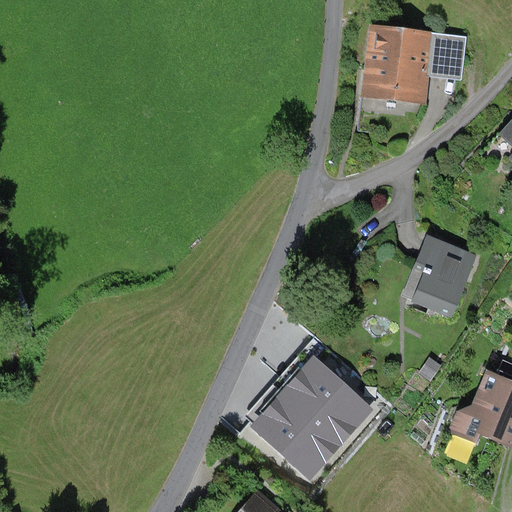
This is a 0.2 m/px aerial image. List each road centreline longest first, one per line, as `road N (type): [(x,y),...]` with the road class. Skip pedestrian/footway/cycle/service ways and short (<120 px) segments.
road 1 (residential): [(233,368),(395,174),(487,114),(511,87)]
road 2 (residential): [(334,0),(324,128),(233,368)]
road 3 (residential): [(233,368),(159,511)]
